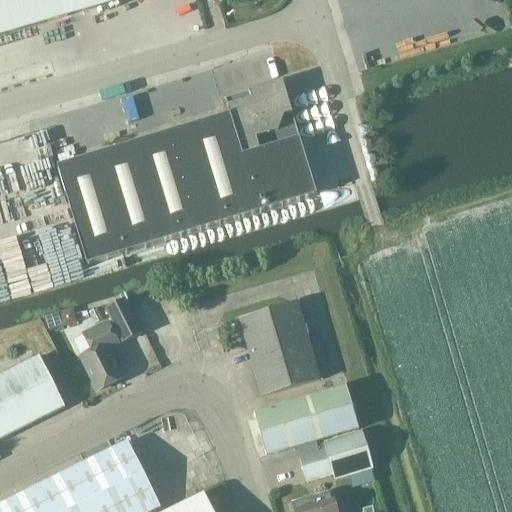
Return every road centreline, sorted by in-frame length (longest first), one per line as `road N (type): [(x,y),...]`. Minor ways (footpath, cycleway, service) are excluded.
road 1 (unclassified): [(0,479),(181,391),(217,406),(247,511)]
road 2 (unclassified): [(0,112),(319,20)]
